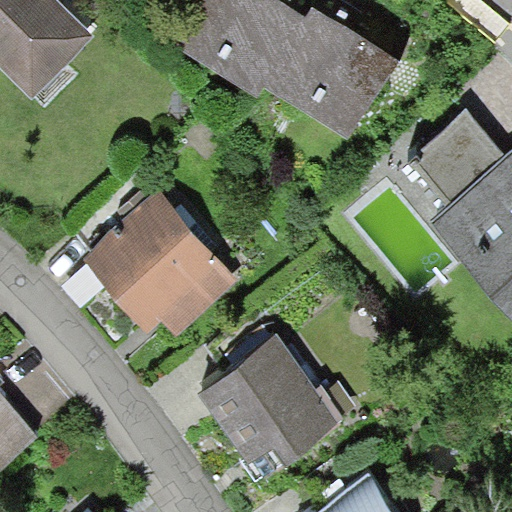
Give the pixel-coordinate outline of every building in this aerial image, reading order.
[(94,33),(59,0),(0,0),(0,66),(32,97),(94,33)] [(264,88),(318,0),(197,0),(171,44),(258,97),(264,88)] [(355,4),(348,0),(318,0),(264,88),(348,139),(410,38),(355,4)] [(446,205),(505,155),(466,110),(408,159),(446,205)] [(511,149),(505,155),(446,205),(429,219),(511,318),(511,149)] [(237,278),(160,190),(84,259),(87,263),(96,273),(106,285),(148,333),(162,321),(177,336),(237,278)] [(96,273),(87,263),(62,286),(81,307),(106,285),(96,273)] [(317,389),(277,334),(197,393),(245,459),(248,462),(250,465),(273,449),(283,462),(285,465),(346,419),(343,415),(326,392),(321,386),(317,389)] [(339,382),(326,392),(343,415),(356,405),(339,382)] [(0,471),(39,437),(0,393),(0,471)] [(248,462),(245,459),(242,461),(256,481),(283,462),(273,449),(250,465),(248,462)] [(395,511),(369,474),(317,511),(315,511),(395,511)]
